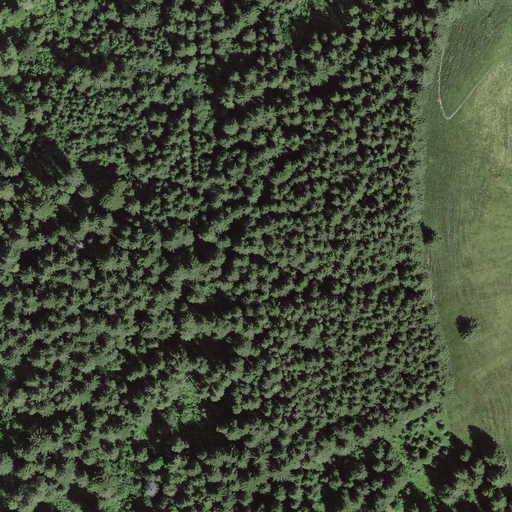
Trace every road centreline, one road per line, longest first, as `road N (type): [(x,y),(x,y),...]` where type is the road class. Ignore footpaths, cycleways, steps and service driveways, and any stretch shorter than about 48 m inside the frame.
road 1 (track): [(383,0),(308,118),(271,208),(238,232),(201,200),(202,0)]
road 2 (track): [(511,165),(503,49),(449,121),(439,100),(436,0)]
